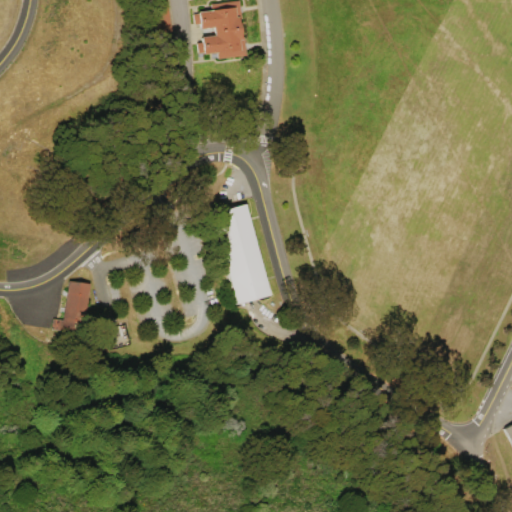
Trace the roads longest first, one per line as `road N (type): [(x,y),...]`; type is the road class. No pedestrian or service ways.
road 1 (residential): [(31,0),(0,62),(15,290),(47,282),(76,262),(194,160)]
road 2 (residential): [(257,179),(284,285),(308,331),(468,451)]
road 3 (residential): [(177,0),(194,160)]
